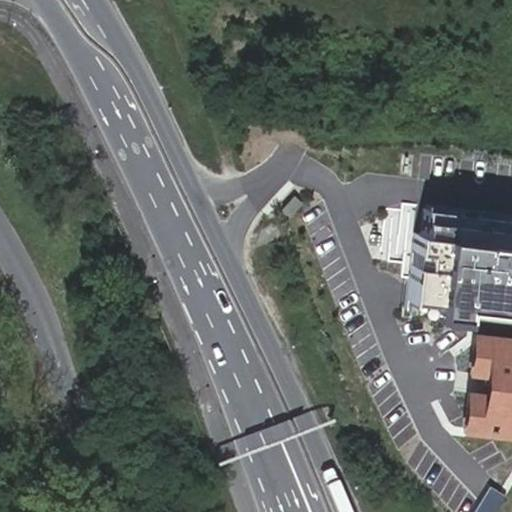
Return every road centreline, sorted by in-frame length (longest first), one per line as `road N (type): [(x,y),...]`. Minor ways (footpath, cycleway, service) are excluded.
road 1 (secondary): [(345,511),(149,91),(93,0)]
road 2 (secondary): [(45,0),(113,110),(283,511)]
road 3 (residential): [(107,511),(64,365),(0,232)]
